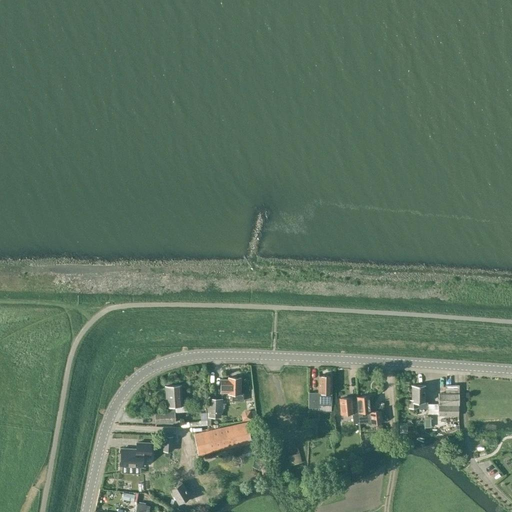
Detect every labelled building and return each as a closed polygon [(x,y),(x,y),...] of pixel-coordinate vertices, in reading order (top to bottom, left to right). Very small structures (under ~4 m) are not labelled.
[(331,376),(318,375),(318,392),(308,392),(308,407),(319,407),(319,405),(331,405),(331,376)] [(228,392),(228,393),(232,393),(231,400),(243,401),(243,393),(240,393),(240,378),(228,377),(228,379),(220,379),(220,392),(228,392)] [(175,422),(174,412),(174,406),(182,406),(181,385),(165,386),(166,413),(155,413),(155,423),(175,422)] [(425,407),(425,385),(411,385),(411,400),(409,400),(409,407),(425,407)] [(438,414),(438,416),(444,416),(458,416),(458,385),(445,385),(445,394),(438,394),(438,414)] [(356,397),(359,423),(371,422),(371,423),(381,423),(380,410),(370,411),(368,396),(356,397)] [(353,423),(359,423),(356,397),(339,399),(341,414),(352,414),(353,423)] [(208,413),(208,417),(221,417),(221,413),(222,413),(222,399),(208,399),(208,413)] [(248,413),(239,414),(239,422),(248,421),(248,413)] [(247,423),(194,434),(198,454),(251,443),(247,423)] [(142,456),(150,456),(151,443),(136,443),(136,449),(121,449),(120,453),(118,455),(118,459),(120,461),(120,465),(142,466),(142,456)] [(185,500),(190,497),(181,482),(170,489),(183,511),(189,508),(185,500)] [(144,511),(146,504),(136,502),(133,511),(144,511)]
